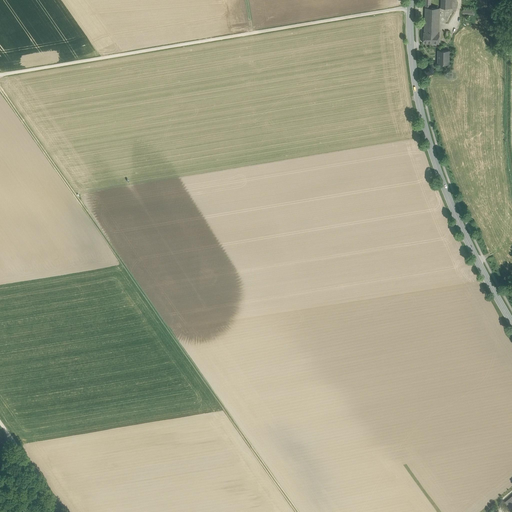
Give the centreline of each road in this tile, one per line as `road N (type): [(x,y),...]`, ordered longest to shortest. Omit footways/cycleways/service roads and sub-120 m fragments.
road 1 (track): [(410,7),(0,76)]
road 2 (secondary): [(511,322),(434,162),(414,79),(410,0)]
